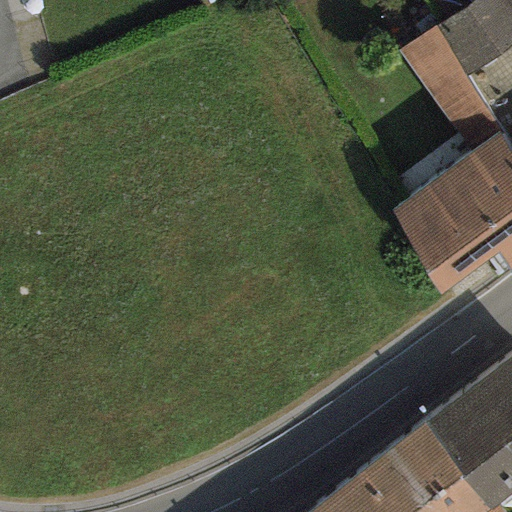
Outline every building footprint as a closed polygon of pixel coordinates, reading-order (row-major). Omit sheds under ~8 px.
[(511,5),(508,0),(472,0),(433,26),(466,75),(511,43),(511,5)] [(466,75),(433,26),(399,49),(469,153),(503,130),(466,75)] [(511,275),(511,156),(510,153),(503,130),(469,153),(389,209),(436,301),(499,252),(511,275)] [(511,354),(422,425),(486,510),(498,504),(511,494),(511,354)] [(486,510),(422,425),(311,511),(504,511),(498,504),(486,510)]
